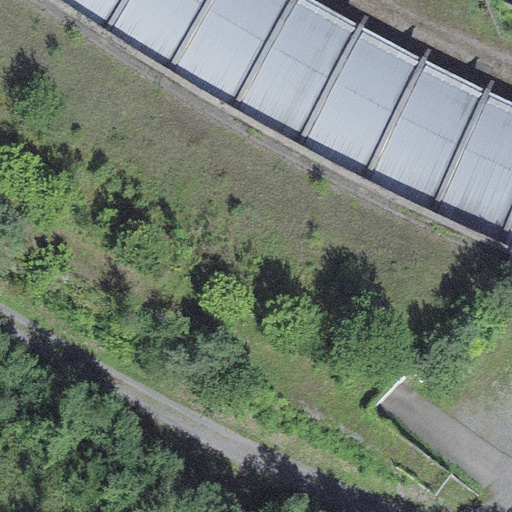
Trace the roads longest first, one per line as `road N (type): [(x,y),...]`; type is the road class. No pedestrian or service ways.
road 1 (motorway): [(511,499),(291,299),(0,9)]
road 2 (motorway): [(0,175),(335,511)]
road 3 (track): [(0,327),(163,420),(386,511)]
road 4 (motorway): [(511,181),(279,65),(171,0)]
